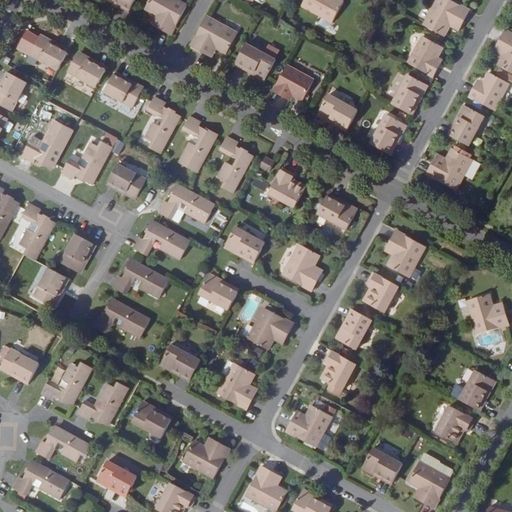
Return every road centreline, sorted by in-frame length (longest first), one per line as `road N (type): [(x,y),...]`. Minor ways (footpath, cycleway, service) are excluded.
road 1 (residential): [(391,192),(166,71)]
road 2 (residential): [(0,166),(117,230),(73,311)]
road 3 (residential): [(497,0),(391,192)]
road 4 (residential): [(254,440),(390,511)]
road 5 (residential): [(166,71),(36,0)]
road 6 (residential): [(391,192),(320,317)]
road 7 (residential): [(320,317),(254,440)]
road 8 (residential): [(511,257),(391,192)]
